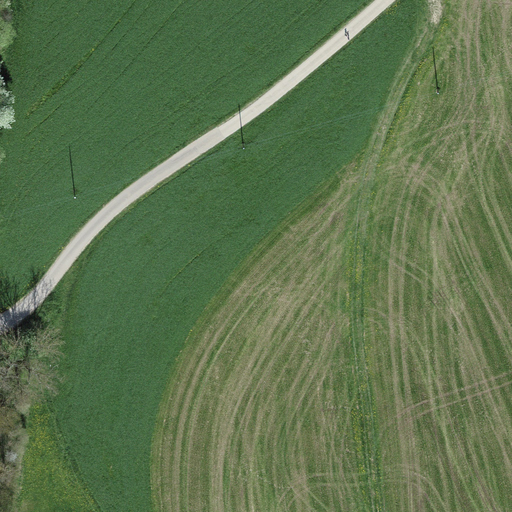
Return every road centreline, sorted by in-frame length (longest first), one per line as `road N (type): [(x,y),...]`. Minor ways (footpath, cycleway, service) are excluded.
road 1 (track): [(434,0),(365,194),(354,283),(377,511)]
road 2 (unclassified): [(389,0),(237,123),(111,211),(31,303),(0,326)]
